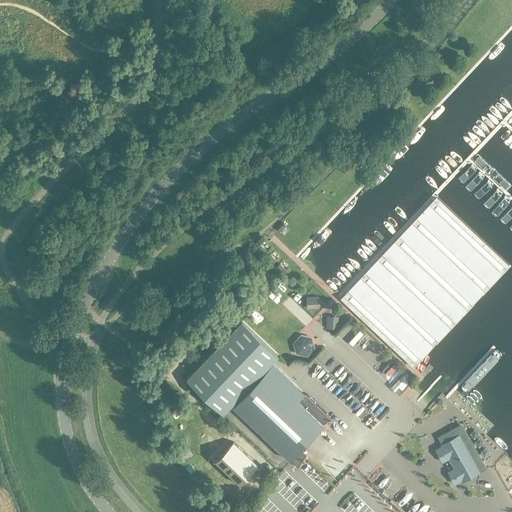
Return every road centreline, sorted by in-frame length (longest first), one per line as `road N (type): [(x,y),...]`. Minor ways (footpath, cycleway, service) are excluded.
road 1 (secondary): [(105,511),(74,469),(53,413),(53,364),(74,310),(147,199),(391,0)]
road 2 (unclassified): [(498,511),(443,506),(290,367)]
